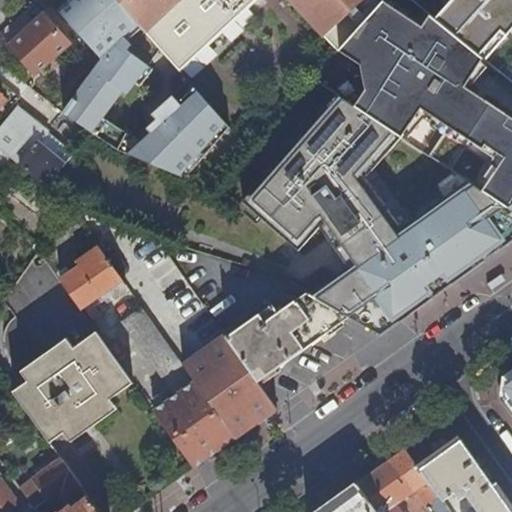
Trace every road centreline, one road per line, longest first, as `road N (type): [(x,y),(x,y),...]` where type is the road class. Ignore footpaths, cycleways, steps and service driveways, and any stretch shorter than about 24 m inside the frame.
road 1 (primary): [(443,353),(225,511)]
road 2 (residential): [(443,353),(511,456)]
